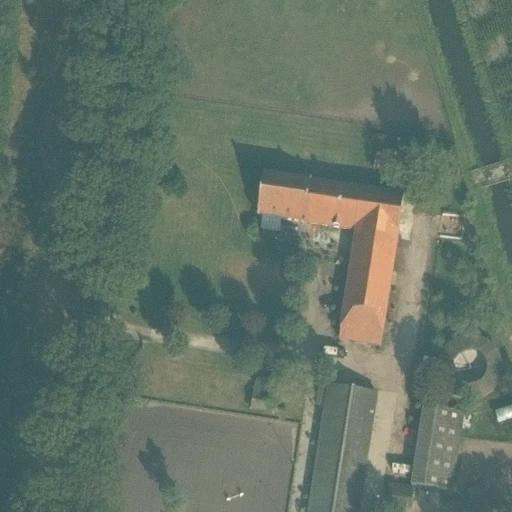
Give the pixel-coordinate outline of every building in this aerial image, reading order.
[(379,176),(396,179),(400,155),(383,152),(383,155),(377,154),(374,169),(380,170),(379,176)] [(264,176),(257,218),(355,234),(341,327),(382,334),(404,197),(283,179),(264,176)] [(421,362),(423,378),(448,375),(451,402),(500,396),(493,337),(440,343),(442,360),(421,362)] [(250,409),(274,414),(277,393),(253,388),(250,409)] [(307,511),(357,511),(376,398),(327,390),(307,511)] [(423,411),(411,487),(449,493),(451,493),(463,417),(461,417),(423,411)] [(387,507),(410,511),(414,489),(391,485),(387,507)]
